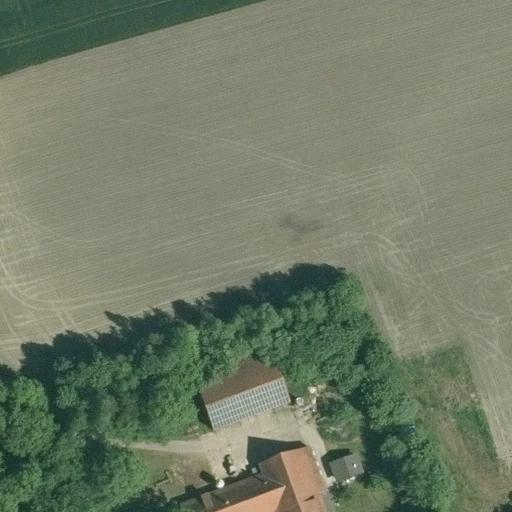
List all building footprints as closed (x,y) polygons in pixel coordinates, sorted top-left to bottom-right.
[(269,347),(192,375),(213,431),(289,403),(269,347)] [(309,448),(259,466),(263,476),(274,511),(323,511),(317,496),(325,493),(309,448)] [(328,464),(336,484),(364,473),(356,453),(328,464)] [(274,511),(263,476),(180,507),(181,511),(274,511)] [(128,487),(98,497),(102,511),(107,511),(134,503),(128,487)]
